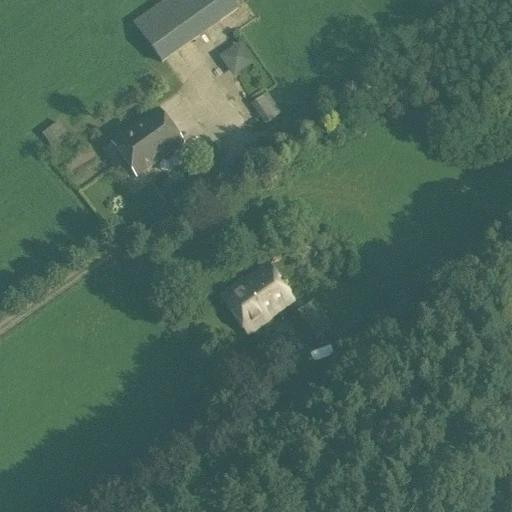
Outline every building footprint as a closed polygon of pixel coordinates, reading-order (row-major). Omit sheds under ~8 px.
[(161,65),(238,11),(230,0),(166,0),(132,24),(161,65)] [(239,43),(218,58),(232,79),(253,64),(239,43)] [(280,113),(274,105),(258,117),(264,125),(280,113)] [(135,177),(181,143),(157,110),(111,144),(135,177)] [(46,148),(64,139),(55,122),(37,132),(46,148)] [(311,235),(304,223),(290,232),(298,244),(311,235)] [(246,332),(291,301),(265,265),(221,297),(246,332)] [(309,345),(333,328),(314,302),(290,318),(309,345)] [(366,330),(355,315),(332,332),(343,347),(366,330)]
